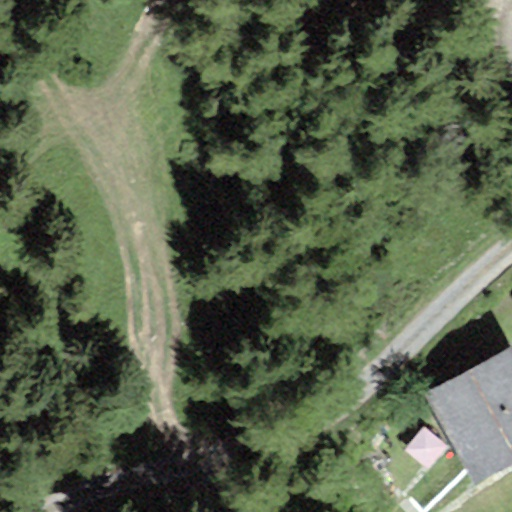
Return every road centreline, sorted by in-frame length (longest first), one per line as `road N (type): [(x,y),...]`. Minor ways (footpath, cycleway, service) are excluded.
road 1 (track): [(59,511),(94,492),(301,440),(511,249)]
road 2 (track): [(165,0),(108,114),(106,149),(144,300),(148,396),(160,433),(192,467)]
